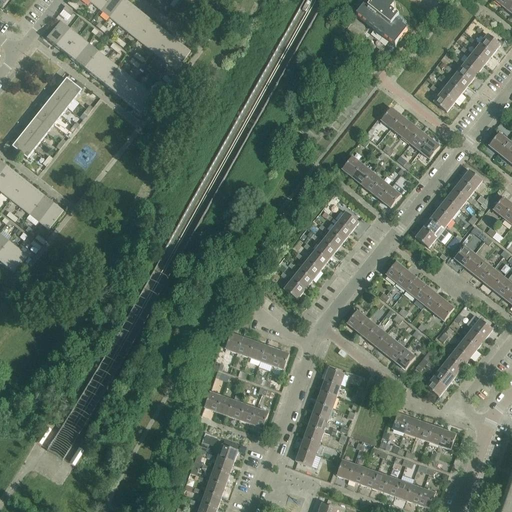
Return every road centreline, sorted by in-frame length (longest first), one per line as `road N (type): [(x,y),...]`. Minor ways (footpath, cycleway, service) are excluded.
road 1 (residential): [(319,328),(511,86)]
road 2 (residential): [(252,511),(319,328)]
